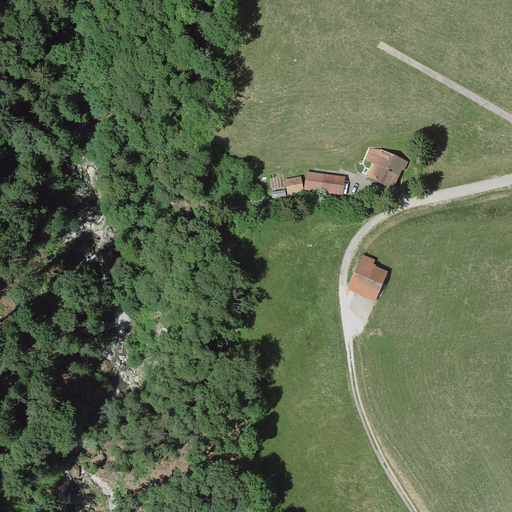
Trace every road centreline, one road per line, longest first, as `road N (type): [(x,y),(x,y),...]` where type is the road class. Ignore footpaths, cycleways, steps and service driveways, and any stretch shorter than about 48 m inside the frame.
road 1 (track): [(347,322),(364,418),(413,511)]
road 2 (track): [(511,118),(380,44)]
